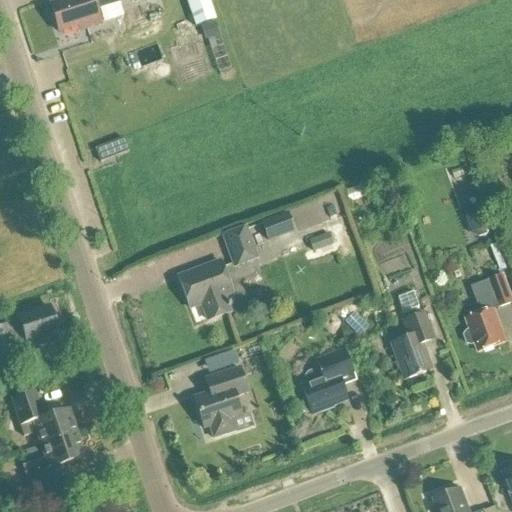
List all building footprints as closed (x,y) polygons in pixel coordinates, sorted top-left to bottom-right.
[(68,0),(49,6),(58,35),(85,26),(86,32),(101,27),(99,21),(96,12),(113,6),(111,0),(68,0)] [(184,0),(194,30),(215,23),(207,0),(184,0)] [(123,140),(104,147),(94,150),(99,165),(128,154),(123,140)] [(361,187),(344,193),(349,207),(366,200),(361,187)] [(479,214),(463,220),(469,236),(478,240),(488,237),(479,214)] [(260,227),(267,245),(293,236),(286,217),(260,227)] [(221,238),(222,241),(233,269),(256,260),(244,230),(221,238)] [(218,264),(177,279),(189,311),(200,307),(206,323),(228,314),(222,298),(230,295),(218,264)] [(466,333),(463,337),(467,347),(471,347),(476,346),(479,355),(505,345),(493,313),(511,306),(511,304),(503,279),(487,285),(472,291),(481,317),(467,323),(470,331),(466,333)] [(0,366),(18,361),(14,349),(26,345),(27,348),(58,337),(53,324),(48,309),(17,320),(18,321),(6,325),(7,328),(0,329),(0,366)] [(358,339),(368,330),(354,316),(344,325),(358,339)] [(403,383),(431,373),(421,347),(432,343),(423,319),(402,326),(408,341),(390,348),(403,383)] [(346,403),(340,385),(353,380),(343,352),(315,363),(318,371),(307,375),(304,377),(304,381),(305,386),(300,388),(304,400),(300,402),(298,407),(301,414),(305,416),(309,414),(311,418),(323,413),(323,411),(346,403)] [(240,418),(234,400),(246,396),(238,371),(203,383),(207,396),(192,401),(202,431),(208,429),(212,441),(234,434),(230,422),(240,418)] [(75,438),(67,412),(43,421),(34,394),(9,403),(22,440),(35,436),(40,450),(75,438)] [(59,468),(83,460),(75,438),(40,450),(44,461),(21,469),(33,505),(67,494),(59,468)] [(511,471),(503,475),(511,499),(511,471)] [(468,511),(461,491),(434,502),(437,511),(468,511)]
